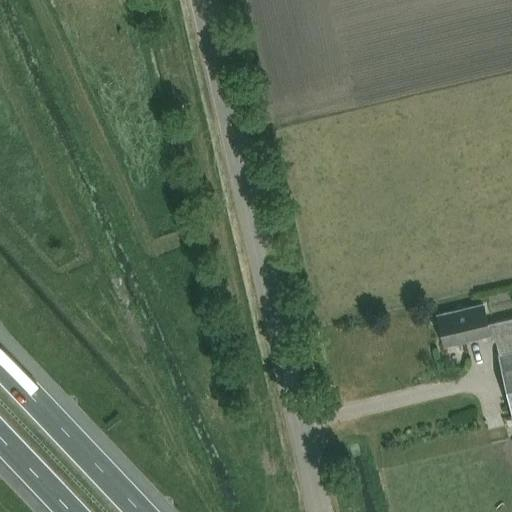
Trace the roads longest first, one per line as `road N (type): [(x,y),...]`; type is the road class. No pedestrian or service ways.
road 1 (unclassified): [(320,511),(198,0)]
road 2 (motorway): [(148,511),(0,359)]
